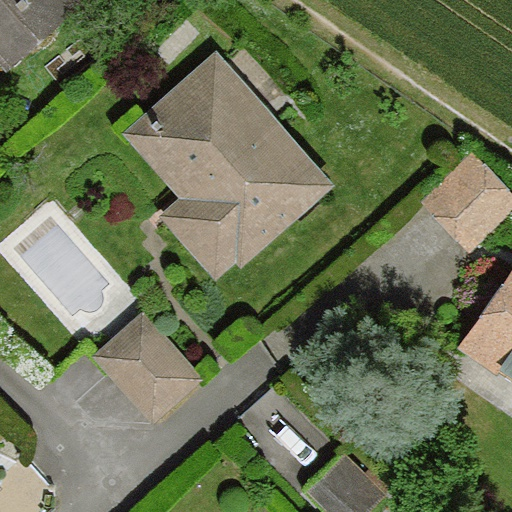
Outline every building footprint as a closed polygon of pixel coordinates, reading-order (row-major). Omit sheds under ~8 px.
[(0,0),(0,47),(11,59),(77,0),(76,0),(0,0)] [(189,195),(170,213),(219,269),(242,249),(247,254),(329,182),(219,58),(134,132),(189,195)] [(511,191),(475,154),(430,200),(473,243),(511,204),(511,191)] [(511,279),(469,342),(511,371),(511,279)] [(199,380),(144,318),(102,356),(156,418),(199,380)] [(329,472),(311,489),(332,511),(362,511),(383,492),(348,454),(329,472)]
